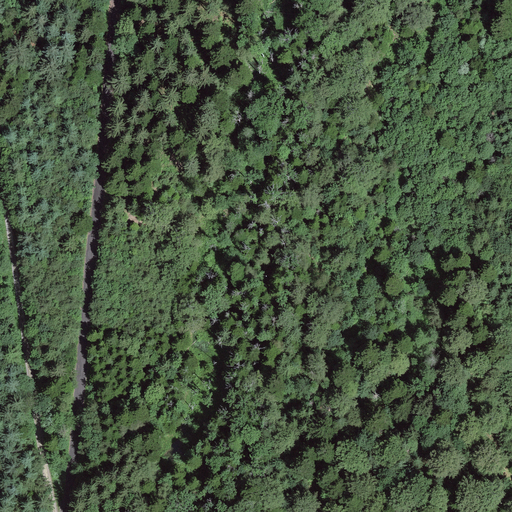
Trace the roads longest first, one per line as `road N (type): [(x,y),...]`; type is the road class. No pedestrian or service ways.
road 1 (unclassified): [(64,511),(114,0)]
road 2 (track): [(55,511),(0,158)]
